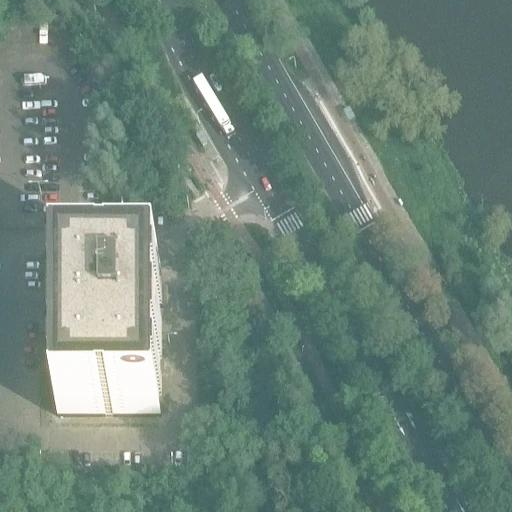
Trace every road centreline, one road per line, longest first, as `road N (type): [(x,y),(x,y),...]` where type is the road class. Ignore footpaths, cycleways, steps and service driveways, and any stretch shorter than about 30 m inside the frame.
road 1 (primary): [(157,0),(458,511)]
road 2 (primary): [(511,488),(228,0)]
